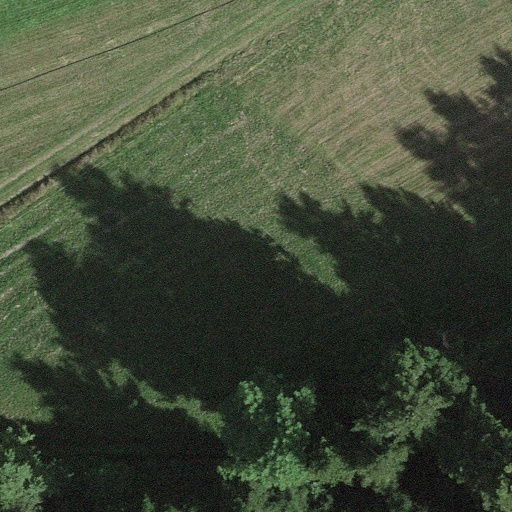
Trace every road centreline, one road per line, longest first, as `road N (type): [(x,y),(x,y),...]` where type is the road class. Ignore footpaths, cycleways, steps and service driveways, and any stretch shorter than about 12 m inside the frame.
road 1 (track): [(511,471),(436,464),(0,470)]
road 2 (track): [(259,26),(0,199)]
